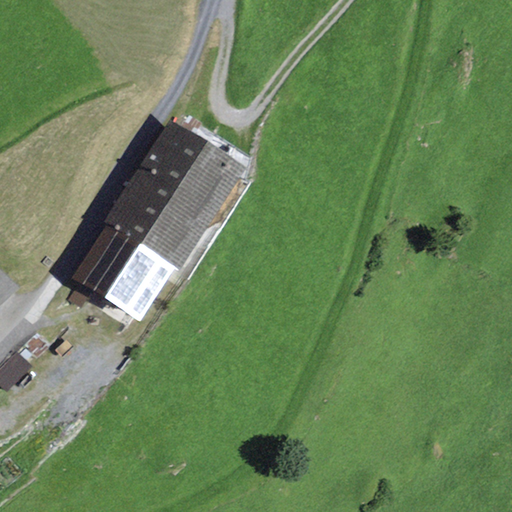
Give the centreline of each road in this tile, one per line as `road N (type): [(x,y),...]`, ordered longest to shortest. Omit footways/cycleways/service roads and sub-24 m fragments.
road 1 (track): [(212,0),(183,69),(57,276),(0,353)]
road 2 (track): [(221,0),(218,89),(231,119),(242,120),(346,0)]
